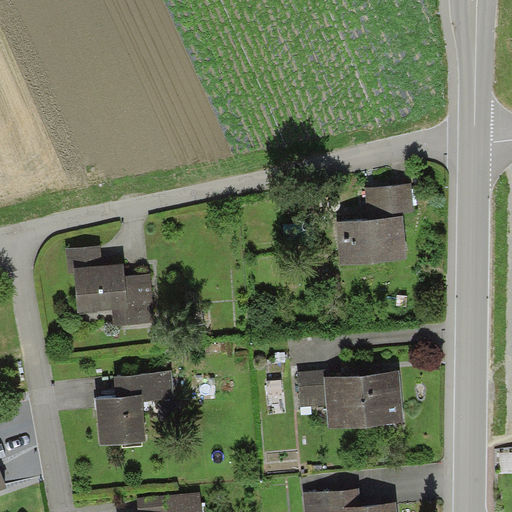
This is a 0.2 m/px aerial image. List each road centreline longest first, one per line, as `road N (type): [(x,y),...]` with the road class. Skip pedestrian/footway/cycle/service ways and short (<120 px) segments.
road 1 (residential): [(11,236),(471,130)]
road 2 (tertiary): [(466,511),(471,149)]
road 3 (residential): [(11,236),(61,511)]
road 4 (tertiary): [(471,130),(473,0)]
